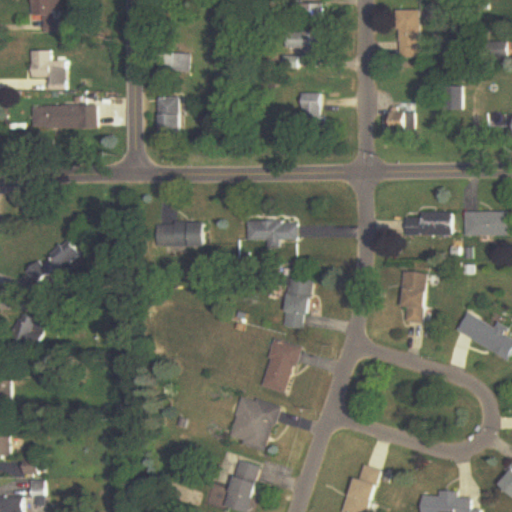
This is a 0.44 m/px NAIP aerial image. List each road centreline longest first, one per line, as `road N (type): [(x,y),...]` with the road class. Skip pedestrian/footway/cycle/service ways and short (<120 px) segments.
road 1 (tertiary): [(511,172),(91,169),(0,182)]
road 2 (residential): [(369,171),(359,347),(297,511)]
road 3 (residential): [(359,347),(473,388),(491,411),(491,431),(475,453),(442,456),(331,417)]
road 4 (residential): [(134,0),(136,173)]
road 5 (residential): [(369,0),(369,171)]
